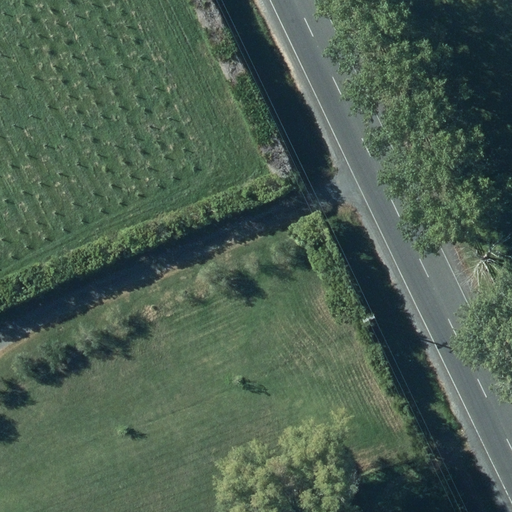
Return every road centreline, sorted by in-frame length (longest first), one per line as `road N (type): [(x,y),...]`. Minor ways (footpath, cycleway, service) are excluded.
road 1 (unclassified): [(511,436),(299,0)]
road 2 (unknown): [(0,261),(346,97)]
